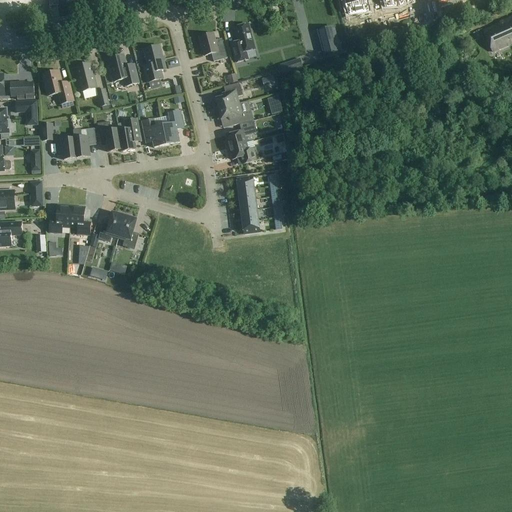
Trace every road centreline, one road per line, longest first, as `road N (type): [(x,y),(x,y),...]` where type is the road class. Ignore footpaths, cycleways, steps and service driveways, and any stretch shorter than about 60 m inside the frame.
road 1 (residential): [(206,157),(170,11)]
road 2 (tertiary): [(0,47),(136,19)]
road 3 (residential): [(212,222),(105,191),(96,174)]
